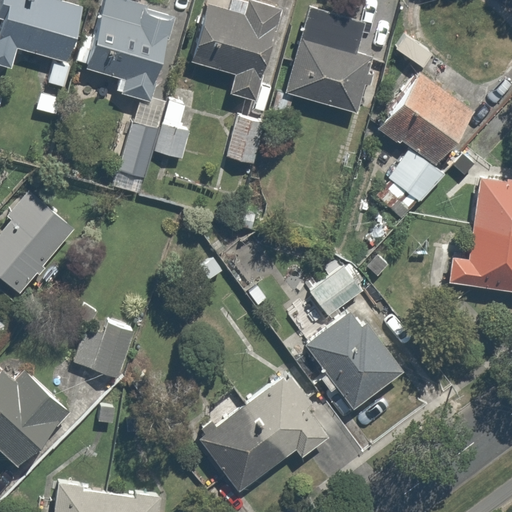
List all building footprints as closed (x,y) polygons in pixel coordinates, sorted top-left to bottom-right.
[(0,63),(11,67),(16,47),(67,61),(83,5),(64,0),(0,0),(0,17),(1,18),(0,22),(0,63)] [(134,0),(104,0),(85,67),(119,77),(116,89),(121,90),(120,92),(149,100),(156,79),(153,78),(165,37),(168,38),(175,15),(147,7),(148,4),(134,0)] [(201,0),(189,55),(227,64),(221,89),(249,96),(270,0),(201,0)] [(358,11),(309,0),(302,0),(283,84),(356,101),(369,47),(351,43),(358,11)] [(69,65),(53,60),(47,81),(62,86),(69,65)] [(428,157),(465,106),(407,64),(366,120),(400,145),(370,186),(405,212),(440,165),(428,157)] [(59,97),(40,92),(35,108),(55,113),(59,97)] [(168,108),(139,99),(112,187),(141,196),(154,152),(182,161),(200,105),(171,97),(168,108)] [(249,157),(258,116),(231,110),(222,151),(249,157)] [(511,162),(476,158),(467,222),(450,220),(443,276),(511,285),(511,162)] [(0,271),(20,289),(26,281),(21,276),(29,266),(35,271),(72,227),(24,186),(0,214),(0,271)] [(320,309),(366,276),(344,243),(297,276),(320,309)] [(332,380),(348,401),(402,359),(373,321),(366,327),(346,301),(299,338),(318,363),(312,368),(325,386),(332,380)] [(117,373),(134,324),(106,314),(100,331),(77,323),(66,355),(117,373)] [(60,405),(11,353),(0,363),(0,453),(4,458),(60,405)] [(298,451),(323,435),(280,367),(187,426),(225,484),(292,442),(298,451)] [(150,511),(153,486),(50,477),(46,511),(150,511)]
